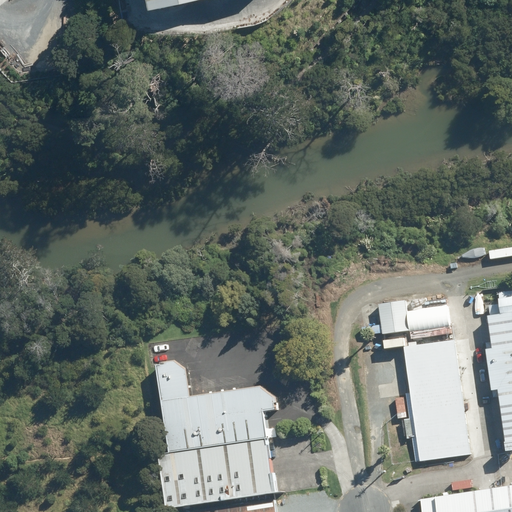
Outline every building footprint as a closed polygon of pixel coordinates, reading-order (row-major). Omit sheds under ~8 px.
[(0,0),(0,13),(15,0),(0,0)] [(499,298),(496,299),(498,315),(486,317),(491,349),(484,350),(490,391),(496,390),(504,443),(501,443),(503,452),(511,450),(511,443),(511,442),(511,441),(511,290),(498,292),(499,298)] [(383,305),(387,335),(412,332),(409,302),(383,305)] [(407,349),(414,395),(407,396),(410,421),(403,422),(405,439),(412,438),(416,463),(471,456),(456,343),(407,349)] [(175,453),(163,454),(170,509),(284,493),(281,474),(277,475),(268,411),(282,409),(280,397),(268,388),(196,397),(193,371),(182,362),(163,365),(175,453)] [(398,399),(401,418),(408,417),(406,398),(398,399)] [(511,511),(511,486),(418,501),(419,511),(511,511)] [(279,511),(277,499),(197,511),(279,511)]
